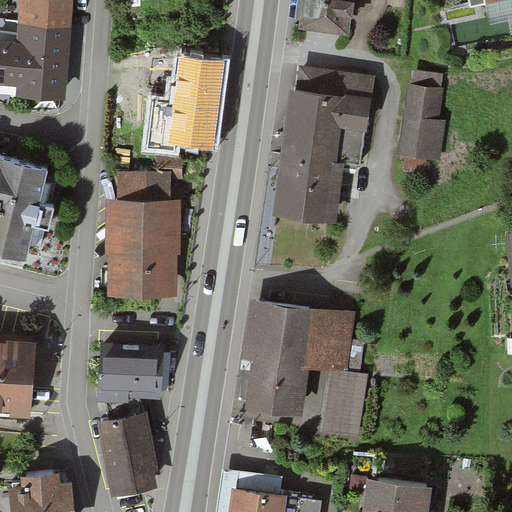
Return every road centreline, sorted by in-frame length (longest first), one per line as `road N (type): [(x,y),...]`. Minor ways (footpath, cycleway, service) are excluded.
road 1 (secondary): [(183,511),(263,0)]
road 2 (residential): [(89,141),(75,400),(106,511)]
road 3 (residential): [(102,0),(89,141)]
